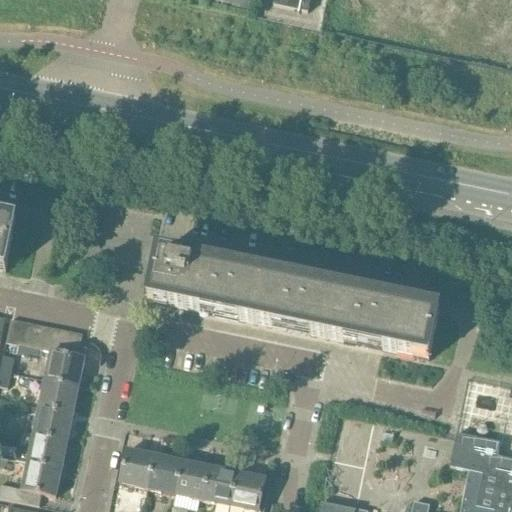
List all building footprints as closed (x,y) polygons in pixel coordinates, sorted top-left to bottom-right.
[(275,0),(273,9),(308,16),(309,16),(312,0),(275,0)] [(0,273),(6,275),(6,273),(17,226),(15,226),(15,228),(0,224),(0,273)] [(429,364),(429,363),(439,314),(438,314),(437,316),(185,264),(185,262),(158,256),(148,305),(429,364)] [(23,325),(11,322),(6,346),(18,348),(23,325)] [(35,327),(23,325),(18,348),(30,351),(35,327)] [(47,330),(35,327),(30,351),(42,353),(47,330)] [(58,332),(47,330),(42,353),(51,355),(53,356),(58,332)] [(70,335),(58,332),(53,356),(65,358),(70,335)] [(83,337),(70,335),(65,358),(78,361),(83,337)] [(51,355),(45,383),(79,391),(85,362),(78,361),(65,358),(53,356),(51,355)] [(15,361),(3,359),(0,374),(12,376),(15,361)] [(0,376),(0,390),(9,392),(12,376),(0,374),(0,376)] [(74,418),(79,391),(45,383),(39,411),(74,418)] [(68,445),(74,418),(39,411),(33,437),(22,435),(22,436),(68,445)] [(62,473),(68,445),(22,436),(16,464),(28,466),(62,473)] [(457,437),(457,438),(450,471),(469,474),(461,511),(429,511),(430,509),(414,505),(412,511),(349,511),(322,506),(322,508),(323,508),(322,511),(511,511),(511,467),(498,464),(502,446),(500,446),(500,447),(458,439),(458,437),(457,437)] [(148,493),(155,459),(127,453),(120,487),(148,493)] [(183,465),(155,459),(148,493),(175,499),(183,465)] [(210,470),(183,465),(175,499),(203,505),(210,470)] [(62,473),(28,466),(22,492),(0,487),(0,501),(40,510),(42,499),(56,501),(62,473)] [(203,505),(230,511),(238,476),(210,470),(203,505)] [(238,476),(230,511),(236,511),(258,511),(265,482),(238,476)]
